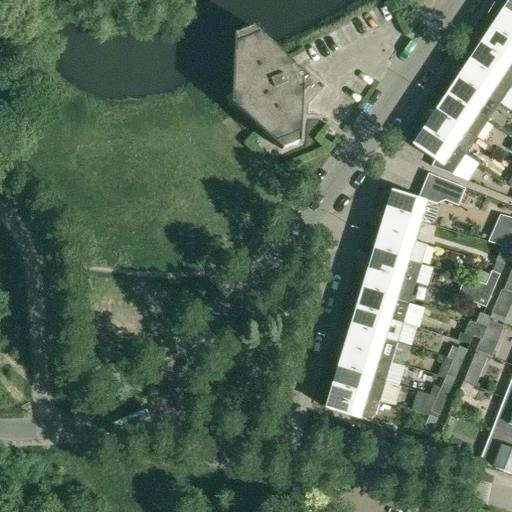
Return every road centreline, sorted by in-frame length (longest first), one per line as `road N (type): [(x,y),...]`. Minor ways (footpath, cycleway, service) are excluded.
road 1 (residential): [(272,455),(334,250),(331,235),(306,214)]
road 2 (tertiary): [(306,214),(452,0)]
road 3 (tertiary): [(164,410),(171,368),(306,214)]
road 4 (tertiary): [(511,497),(272,455)]
road 5 (residential): [(46,432),(33,265),(0,211)]
road 6 (unclassified): [(46,432),(126,428),(164,410)]
road 7 (tertiary): [(272,455),(212,444),(164,410)]
